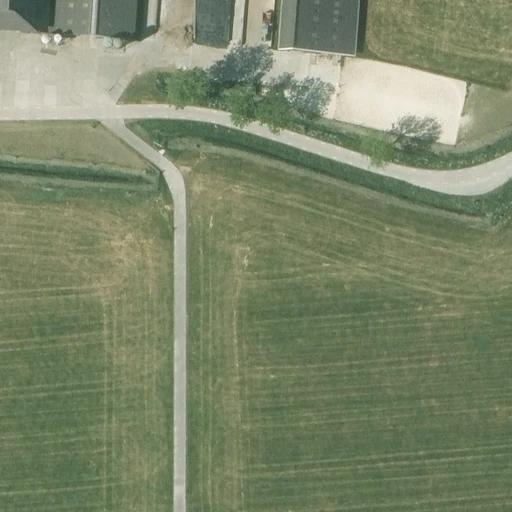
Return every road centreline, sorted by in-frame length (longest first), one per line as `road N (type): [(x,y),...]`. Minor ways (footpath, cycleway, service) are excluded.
road 1 (tertiary): [(0,112),(184,112),(420,176),(469,176),(511,160)]
road 2 (track): [(109,111),(174,177),(179,194),(177,511)]
